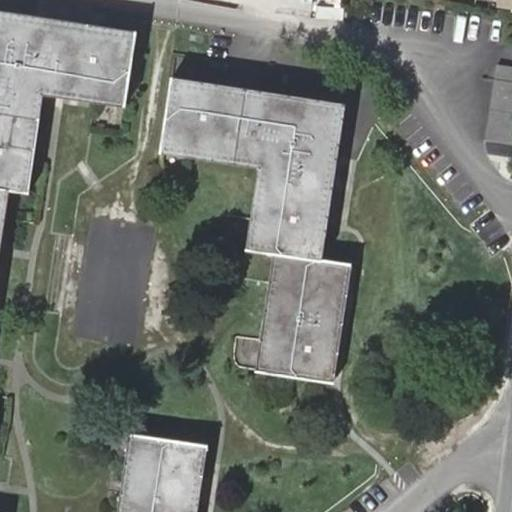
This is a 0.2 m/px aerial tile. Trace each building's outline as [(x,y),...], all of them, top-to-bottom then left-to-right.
[(511,0),(498,0),(498,7),(511,8),(511,0)] [(0,186),(12,188),(30,191),(45,93),(125,105),(136,29),(0,8),(0,186)] [(511,63),(501,62),(489,137),(511,140),(511,63)] [(174,76),(163,151),(260,166),(248,247),(275,252),(257,369),(334,381),(352,263),(324,259),(347,103),(174,76)] [(0,226),(6,227),(12,188),(0,186),(0,226)] [(120,511),(195,511),(206,443),(133,433),(120,511)]
